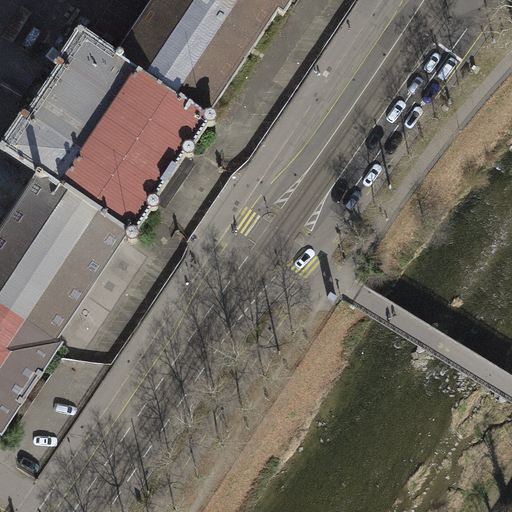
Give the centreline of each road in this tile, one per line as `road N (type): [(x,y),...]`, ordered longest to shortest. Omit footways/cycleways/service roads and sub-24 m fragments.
road 1 (tertiary): [(264,257),(441,0)]
road 2 (tertiary): [(264,257),(91,511)]
